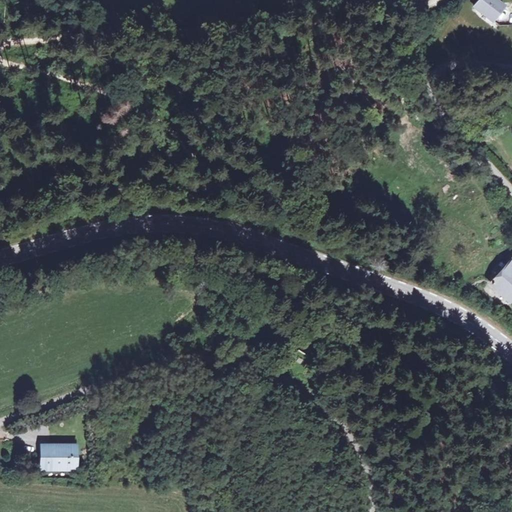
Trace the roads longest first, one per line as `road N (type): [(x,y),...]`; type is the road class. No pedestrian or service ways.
road 1 (secondary): [(511,354),(426,300),(232,229),(107,228),(0,257)]
road 2 (unclassified): [(0,421),(178,362),(219,360),(313,395),(364,463),(372,511)]
road 3 (residential): [(511,189),(430,82),(427,62),(511,69)]
